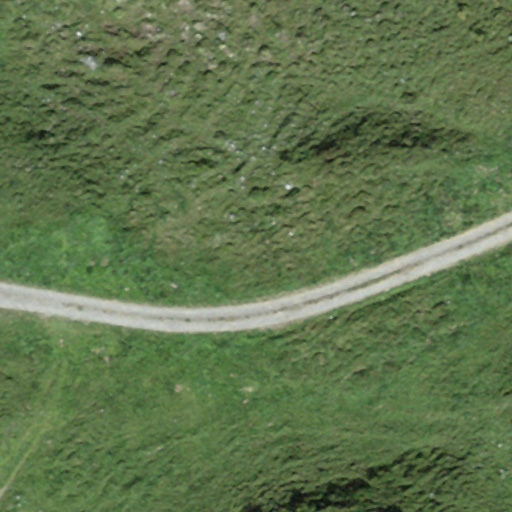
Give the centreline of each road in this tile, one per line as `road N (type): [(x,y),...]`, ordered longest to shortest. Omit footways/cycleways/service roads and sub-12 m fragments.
road 1 (track): [(511,223),(242,339),(97,327)]
road 2 (track): [(0,450),(97,327)]
